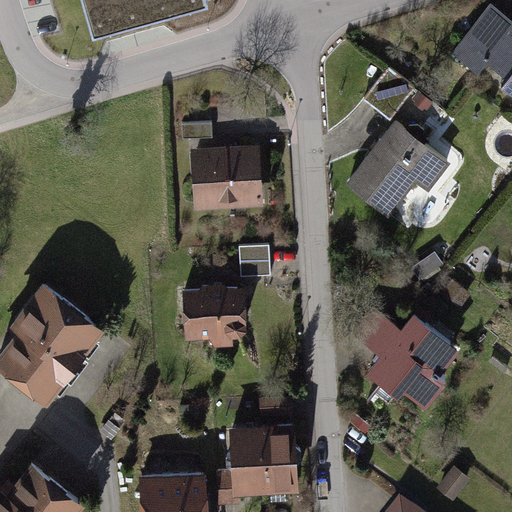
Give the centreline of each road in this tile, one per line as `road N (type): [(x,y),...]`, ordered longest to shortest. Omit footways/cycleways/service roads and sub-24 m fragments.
road 1 (residential): [(288,26),(308,105),(331,511)]
road 2 (residential): [(288,26),(82,86),(41,72),(23,54),(5,0)]
